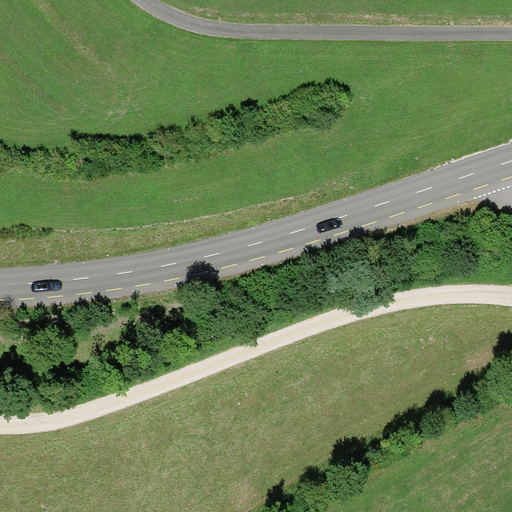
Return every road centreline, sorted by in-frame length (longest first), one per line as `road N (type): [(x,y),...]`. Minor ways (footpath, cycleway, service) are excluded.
road 1 (track): [(0,423),(59,420),(119,401),(373,301),(511,293)]
road 2 (secondary): [(511,161),(165,266),(0,284)]
road 3 (track): [(131,0),(164,20),(225,35),(511,37)]
